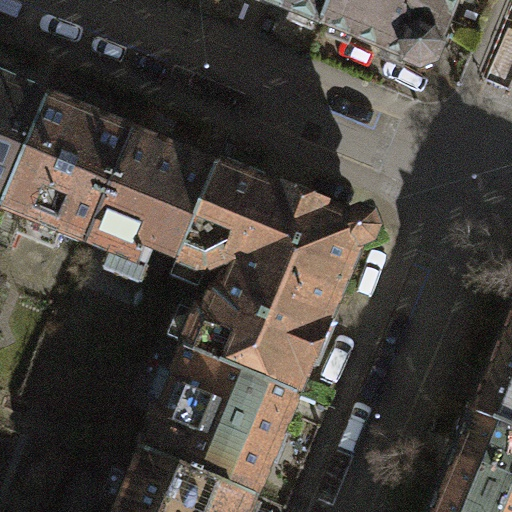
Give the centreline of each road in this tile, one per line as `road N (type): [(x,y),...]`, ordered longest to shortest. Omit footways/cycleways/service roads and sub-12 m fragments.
road 1 (residential): [(493,174),(369,147),(322,127),(253,74),(63,0)]
road 2 (residential): [(348,511),(493,174)]
